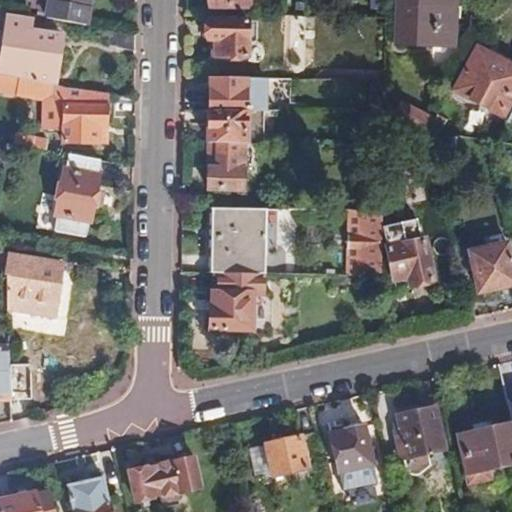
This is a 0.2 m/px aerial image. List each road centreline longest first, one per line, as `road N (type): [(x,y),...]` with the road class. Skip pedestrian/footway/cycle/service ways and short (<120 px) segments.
road 1 (residential): [(157,0),(155,411)]
road 2 (residential): [(155,411),(511,334)]
road 3 (residential): [(0,447),(155,411)]
